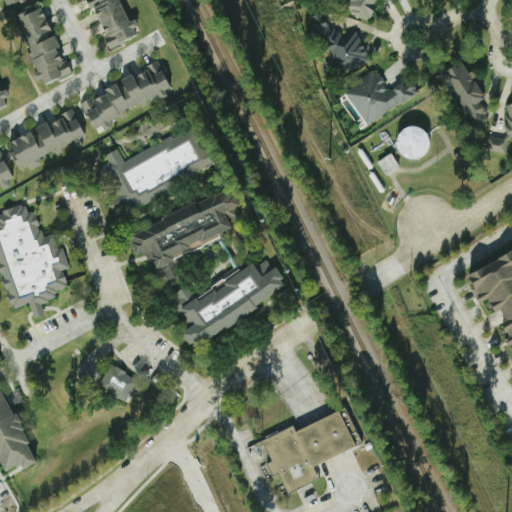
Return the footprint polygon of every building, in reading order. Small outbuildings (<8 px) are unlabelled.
[(108,49),(140,36),(133,21),(129,22),(119,0),(85,0),(89,10),(93,8),(105,36),(103,37),(108,49)] [(381,12),(375,0),(347,0),(357,23),(381,12)] [(69,74),(59,47),(60,46),(54,32),(52,32),(43,7),(17,17),(37,71),(36,72),(41,84),(69,74)] [(355,30),(337,38),(325,11),(311,17),(331,61),(321,65),(327,78),(342,71),(343,74),(369,62),(355,30)] [(81,103),(82,109),(94,128),(102,126),(103,127),(139,104),(141,106),(156,96),(158,96),(160,98),(167,96),(166,90),(170,87),(168,80),(159,65),(158,61),(157,62),(139,73),(126,76),(121,80),(121,82),(111,85),(104,89),(108,94),(86,99),(81,103)] [(467,126),(491,115),(471,71),(468,73),(463,62),(442,72),(467,126)] [(367,125),(418,91),(409,78),(389,92),(374,70),(343,90),(367,125)] [(0,104),(9,97),(6,88),(0,91),(0,90),(0,104)] [(511,102),(503,105),(508,122),(503,124),(506,135),(511,133),(511,102)] [(7,142),(21,172),(41,162),(39,158),(57,149),(58,151),(81,141),(80,138),(85,135),(73,110),(35,128),(36,129),(7,142)] [(390,144),(410,164),(434,142),(414,121),(390,144)] [(122,161),(117,149),(100,157),(117,192),(106,197),(115,217),(177,187),(173,180),(213,161),(195,126),(122,161)] [(376,161),(383,175),(399,167),(392,153),(376,161)] [(0,186),(13,180),(1,154),(0,154),(0,186)] [(128,233),(137,255),(143,252),(146,260),(150,258),(161,283),(179,275),(171,255),(243,224),(236,207),(239,205),(232,188),(128,233)] [(0,275),(10,309),(29,304),(33,318),(44,315),(40,303),(56,299),(54,291),(67,286),(62,270),(68,269),(62,247),(52,250),(48,236),(42,238),(34,211),(27,213),(24,205),(0,212),(0,275)] [(511,253),(470,272),(483,300),(491,297),(497,311),(503,308),(508,320),(505,321),(511,336),(511,253)] [(229,328),(285,285),(280,273),(276,267),(272,269),(265,260),(256,267),(253,262),(220,288),(209,292),(198,300),(187,286),(184,287),(167,300),(176,311),(180,310),(187,318),(189,327),(183,332),(185,338),(189,344),(215,335),(221,331),(229,328)] [(128,401),(138,378),(111,367),(102,391),(128,401)] [(0,473),(34,462),(16,404),(22,402),(17,389),(2,394),(0,386),(0,473)] [(361,442),(345,407),(313,423),(294,432),(292,426),(261,440),(271,460),(259,467),(266,480),(276,475),(287,494),(317,480),(311,467),(361,442)]
